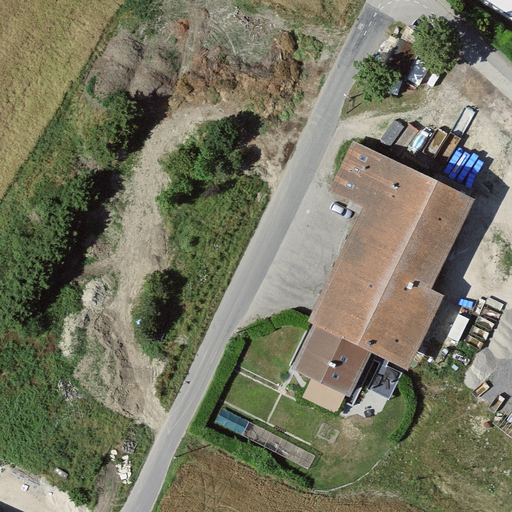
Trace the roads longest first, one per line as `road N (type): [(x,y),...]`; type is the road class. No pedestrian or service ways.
road 1 (residential): [(381,0),(135,511)]
road 2 (track): [(504,194),(470,229),(453,282),(511,298)]
road 3 (residential): [(511,84),(417,0)]
